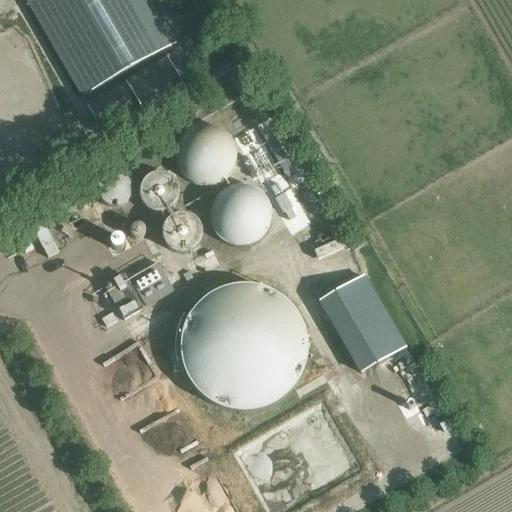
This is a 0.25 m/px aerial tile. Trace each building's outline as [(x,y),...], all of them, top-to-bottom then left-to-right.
[(24,0),(81,97),(174,43),(149,0),(24,0)] [(146,119),(188,95),(166,59),(85,105),(97,125),(136,102),(146,119)] [(205,125),(199,126),(194,127),(189,130),(184,133),(180,137),(177,141),(175,146),(174,152),(173,157),(174,163),(175,168),(177,173),(180,177),(184,181),(189,184),(194,187),(199,188),(205,189),(210,188),(215,187),(220,184),(225,181),(229,177),(232,173),(234,168),(236,163),(236,157),(236,152),(234,146),(232,141),(229,137),(225,133),(220,130),(215,127),(210,126),(205,125)] [(159,176),(154,177),(149,179),(145,182),(142,186),(141,190),(140,195),(141,200),(142,205),(145,209),(149,212),(154,214),(159,215),(164,214),(169,212),(173,209),(176,205),(178,200),(178,195),(178,190),(176,186),(173,182),(169,179),(164,177),(159,176)] [(115,177),(111,178),(107,180),(104,182),(101,185),(100,189),(99,193),(100,197),(101,201),(104,204),(107,206),(111,208),(115,208),(119,208),(123,206),(126,204),(128,201),(130,197),(130,193),(130,189),(128,185),(126,182),(123,180),(119,178),(115,177)] [(511,308),(431,180),(353,228),(484,425),(511,407),(511,385),(479,337),(511,315),(511,308)] [(241,187),(235,188),(230,189),(226,191),(221,194),(218,198),(214,203),(212,207),(211,212),(210,218),(211,223),(212,228),(215,233),(218,237),(221,241),(226,244),(230,246),(235,247),(241,248),(246,248),(251,246),(256,244),(260,241),(264,237),(267,233),(269,228),(271,223),(271,218),(271,212),(269,207),(267,203),(264,198),(260,195),(256,191),(251,189),(246,188),(241,187)] [(110,231),(131,220),(127,211),(105,222),(110,231)] [(182,216),(177,217),(172,219),(168,222),(165,226),(163,231),(163,236),(163,241),(165,245),(168,250),(172,253),(177,255),(182,255),(187,255),(192,253),(196,250),(199,246),(201,241),(201,236),(201,231),(199,226),(196,222),(192,219),(187,217),(182,216)] [(316,267),(289,262),(262,267),(240,282),(224,305),(219,332),(224,359),(240,381),(262,397),(289,402),(316,397),(339,381),(354,359),(359,332),(354,305),(339,282),(316,267)] [(173,293),(157,265),(130,280),(146,308),(173,293)] [(193,279),(189,272),(183,276),(187,283),(193,279)] [(104,287),(124,322),(143,310),(124,276),(104,287)] [(106,329),(117,323),(112,314),(101,320),(106,329)]
